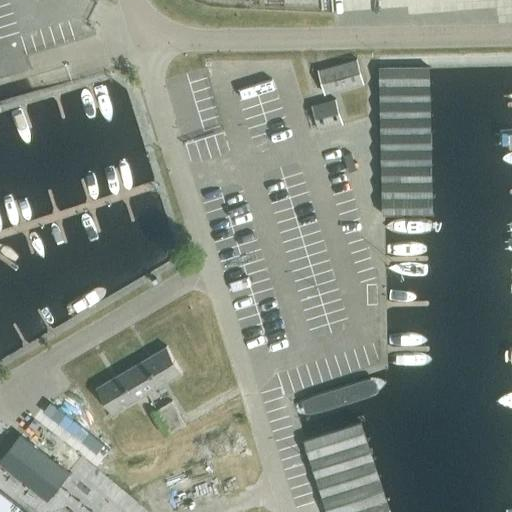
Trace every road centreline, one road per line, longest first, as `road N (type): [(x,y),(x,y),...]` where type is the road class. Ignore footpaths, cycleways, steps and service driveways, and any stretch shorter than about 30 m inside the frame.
road 1 (unclassified): [(287,511),(133,16)]
road 2 (unclassified): [(511,36),(196,39),(163,36),(133,16)]
